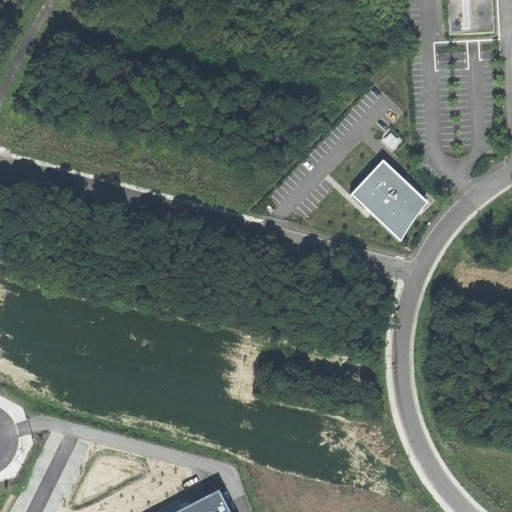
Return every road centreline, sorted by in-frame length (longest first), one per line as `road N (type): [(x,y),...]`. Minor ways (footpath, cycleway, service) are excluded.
road 1 (unclassified): [(467,511),(431,467),(406,409),(400,344),(417,273)]
road 2 (unclassified): [(259,230),(417,273)]
road 3 (unclassified): [(417,273),(467,201),(511,172)]
